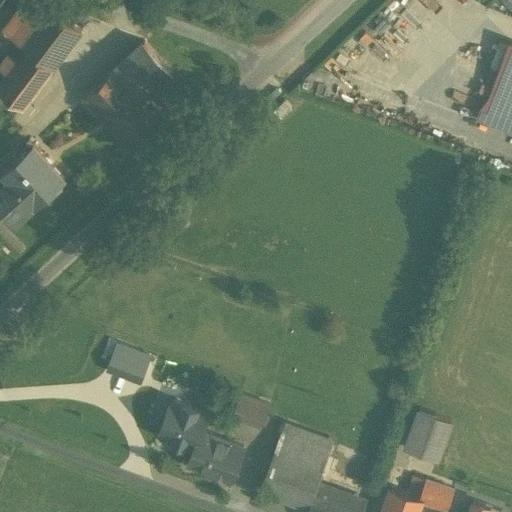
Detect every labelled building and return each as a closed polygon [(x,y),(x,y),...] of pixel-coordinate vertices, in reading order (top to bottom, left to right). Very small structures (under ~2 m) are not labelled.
[(0,89),(23,104),(70,33),(21,0),(11,0),(0,17),(0,34),(24,51),(0,86),(0,89)] [(511,40),(509,40),(478,122),(511,134),(511,40)] [(139,41),(75,96),(126,155),(151,133),(131,109),(169,76),(139,41)] [(16,216),(65,174),(36,140),(4,167),(19,185),(2,199),(16,216)] [(241,391),(232,415),(262,426),(267,413),(271,402),(241,391)] [(454,420),(418,406),(404,444),(440,458),(454,420)] [(335,438),(285,420),(260,488),(310,506),(307,511),(363,511),(370,495),(321,477),(335,438)] [(202,428),(189,462),(231,478),(244,444),(202,428)] [(405,491),(386,484),(375,511),(410,511),(416,499),(438,508),(444,491),(409,478),(405,491)]
